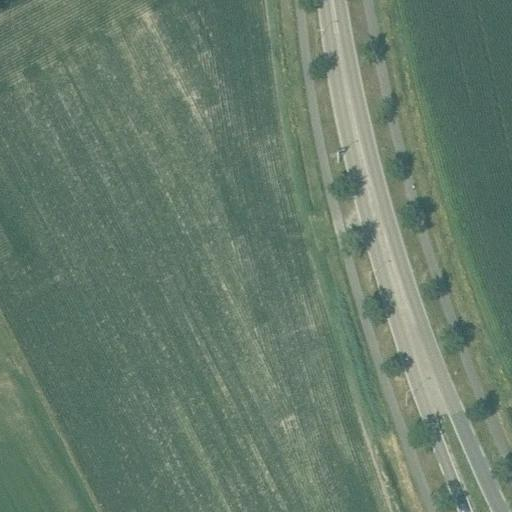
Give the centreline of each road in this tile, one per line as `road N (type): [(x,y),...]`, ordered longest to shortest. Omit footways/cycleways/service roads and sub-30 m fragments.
road 1 (tertiary): [(419,353),(373,211),(331,0)]
road 2 (tertiary): [(502,511),(419,353)]
road 3 (tertiary): [(419,353),(438,455),(463,511)]
